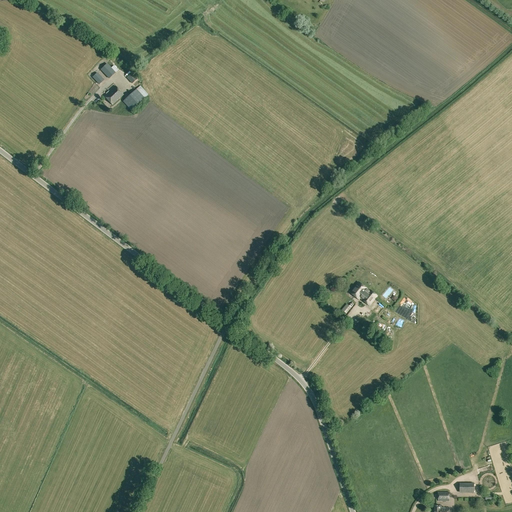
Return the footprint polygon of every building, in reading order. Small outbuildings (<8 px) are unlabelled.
[(101,70),(109,79),(118,70),(114,65),(111,68),(107,63),(101,70)] [(93,77),(99,84),(104,80),(97,72),(93,77)] [(131,73),(127,77),(133,84),(138,80),(131,73)] [(123,101),(131,110),(148,94),(138,83),(133,88),(135,90),(123,101)] [(104,96),(112,105),(123,95),(115,86),(109,91),(106,93),(106,94),(104,96)] [(362,300),(369,306),(375,299),(365,291),(367,289),(359,282),(350,293),(359,300),(363,294),(365,296),(362,300)] [(389,300),(395,291),(390,289),(385,298),(389,300)] [(378,315),(386,307),(382,304),(374,311),(378,315)] [(390,319),(394,315),(389,309),(385,313),(390,319)] [(489,478),(490,482),(488,483),(490,488),(498,485),(495,476),(489,478)] [(460,493),(474,493),(474,483),(460,483),(460,493)] [(438,501),(449,501),(449,492),(438,492),(438,501)]
